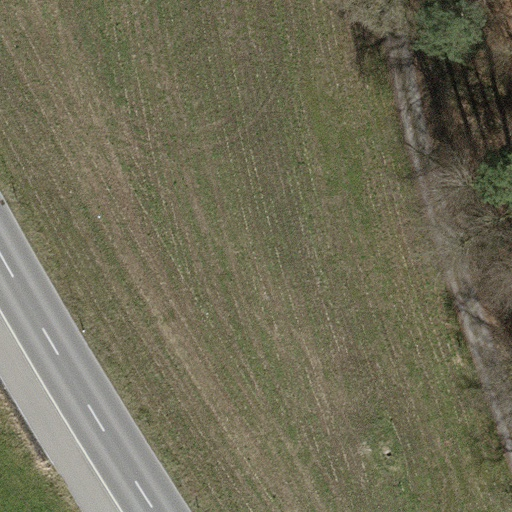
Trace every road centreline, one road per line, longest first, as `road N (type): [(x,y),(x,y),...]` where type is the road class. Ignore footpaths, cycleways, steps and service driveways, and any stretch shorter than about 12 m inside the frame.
road 1 (track): [(421,0),(511,403)]
road 2 (tertiary): [(161,511),(0,249)]
